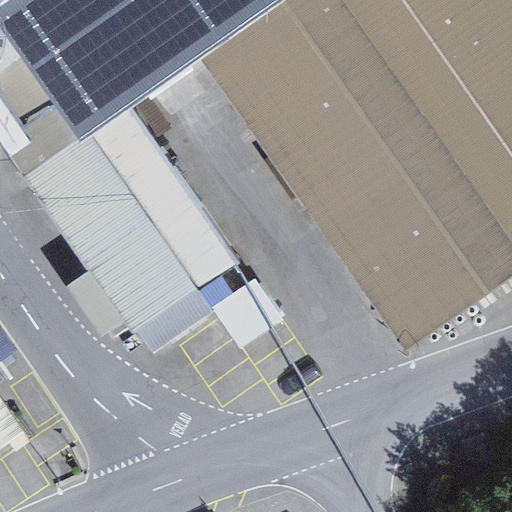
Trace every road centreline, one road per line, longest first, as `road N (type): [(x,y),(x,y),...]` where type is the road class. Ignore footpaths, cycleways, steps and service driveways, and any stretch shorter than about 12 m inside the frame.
road 1 (unclassified): [(88,511),(511,368)]
road 2 (unknown): [(410,401),(214,72)]
